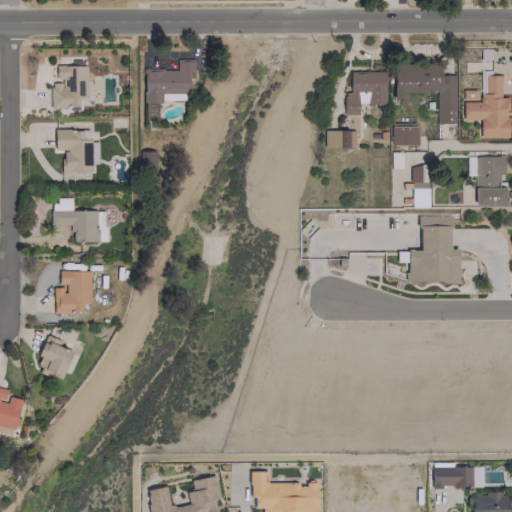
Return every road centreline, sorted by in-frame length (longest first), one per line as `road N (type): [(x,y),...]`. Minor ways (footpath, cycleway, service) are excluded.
road 1 (tertiary): [(0,17),(511,18)]
road 2 (residential): [(9,0),(10,262),(1,322)]
